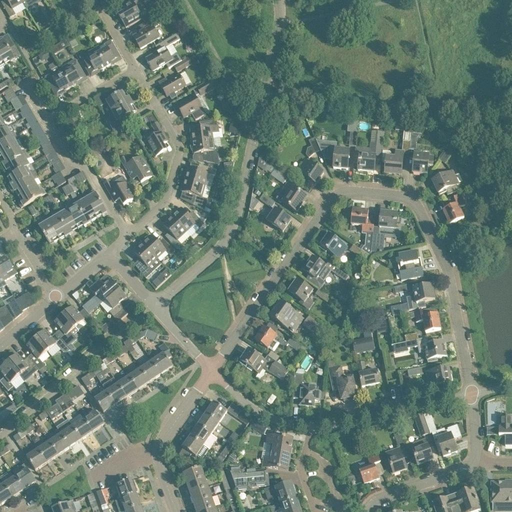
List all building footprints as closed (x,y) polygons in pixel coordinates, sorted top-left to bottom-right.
[(10,19),(16,15),(12,10),(23,3),(20,0),(6,0),(8,3),(3,6),(10,19)] [(134,0),(125,5),(128,11),(118,16),(126,28),(144,18),(137,6),(142,2),(146,0),(134,0)] [(154,18),(150,21),(144,24),(147,29),(133,37),(141,50),(159,39),(153,28),(158,25),(154,18)] [(164,43),(167,48),(180,41),(177,35),(164,43)] [(0,56),(3,62),(9,59),(11,63),(21,57),(12,42),(6,45),(2,38),(0,39),(0,56)] [(111,42),(105,45),(107,48),(102,52),(99,47),(95,49),(106,68),(114,64),(114,65),(116,63),(115,61),(120,58),(111,42)] [(54,48),(49,50),(53,56),(59,53),(56,47),(54,48)] [(98,73),(106,68),(95,49),(91,51),(92,52),(80,59),(90,75),(95,72),(96,75),(99,73),(98,73)] [(165,49),(155,54),(146,60),(154,72),(166,65),(169,70),(182,62),(177,54),(170,58),(165,49)] [(49,50),(38,57),(42,63),(53,56),(49,50)] [(177,73),(191,65),(188,59),(174,67),(177,73)] [(75,60),(60,69),(71,88),(79,84),(79,85),(82,83),(80,81),(86,78),(75,60)] [(63,93),(71,88),(60,69),(45,78),(55,95),(60,92),(62,95),(64,94),(63,93)] [(167,82),(165,79),(159,83),(167,98),(186,87),(179,76),(167,82)] [(200,94),(202,97),(220,86),(215,78),(197,88),(197,89),(193,91),(197,96),(200,95),(200,94)] [(17,98),(11,89),(4,93),(6,97),(5,98),(8,103),(9,103),(17,98)] [(98,108),(105,104),(107,103),(112,112),(131,102),(125,91),(118,96),(114,90),(101,98),(100,96),(93,100),(98,108)] [(195,97),(186,101),(177,106),(184,119),(191,114),(195,121),(206,115),(202,108),(201,108),(195,97)] [(137,112),(131,102),(112,112),(118,122),(110,126),(113,132),(132,121),(129,116),(137,112)] [(22,113),(29,109),(27,105),(20,109),(22,113)] [(145,142),(147,146),(155,159),(167,151),(163,145),(169,142),(152,114),(147,117),(153,126),(152,126),(155,132),(152,134),(149,134),(145,136),(144,139),(146,142),(145,142)] [(65,121),(73,135),(79,131),(71,118),(65,121)] [(192,142),(212,140),(212,135),(219,133),(218,127),(217,121),(203,122),(204,129),(191,130),(192,142)] [(403,142),(410,143),(411,127),(404,126),(403,142)] [(0,145),(16,137),(13,133),(15,132),(12,127),(7,130),(0,133),(0,145)] [(411,127),(410,143),(409,150),(416,151),(417,136),(421,137),(422,128),(411,127)] [(383,147),(385,134),(378,133),(376,147),(383,147)] [(0,158),(21,146),(16,137),(0,145),(0,158)] [(307,149),(306,155),(309,159),(314,155),(320,152),(317,145),(315,139),(309,142),(311,147),(307,149)] [(219,166),(218,158),(217,148),(213,146),(212,140),(192,142),(190,142),(190,143),(191,143),(191,144),(190,145),(190,146),(190,147),(190,148),(190,149),(191,150),(191,151),(192,152),(193,153),(194,153),(194,154),(203,153),(204,162),(219,166)] [(49,142),(41,146),(44,150),(51,146),(49,142)] [(336,147),(317,145),(320,152),(324,161),(334,162),(333,169),(348,170),(349,160),(349,151),(336,150),(336,147)] [(27,155),(21,146),(0,158),(0,165),(0,166),(3,164),(5,168),(27,155)] [(446,148),(438,159),(445,164),(453,153),(446,148)] [(376,151),(355,149),(354,163),(359,164),(358,171),(374,173),(376,151)] [(401,176),(402,166),(403,153),(396,153),(396,159),(391,159),(391,154),(390,152),(383,151),(381,162),(386,163),(385,174),(401,176)] [(29,159),(27,155),(5,168),(7,172),(11,170),(13,175),(29,166),(26,161),(29,159)] [(415,155),(414,164),(413,174),(427,175),(428,167),(433,167),(434,158),(429,157),(429,156),(415,155)] [(50,162),(53,166),(60,161),(58,157),(50,162)] [(120,160),(124,167),(132,182),(137,179),(143,188),(149,184),(148,181),(154,177),(142,157),(130,164),(126,157),(120,160)] [(310,181),(308,183),(315,187),(324,174),(306,161),(298,173),(310,181)] [(233,163),(224,165),(225,170),(232,172),(234,164),(233,164),(233,163)] [(29,166),(13,175),(7,179),(13,188),(34,176),(33,173),(34,171),(31,165),(29,166)] [(186,178),(185,181),(205,186),(208,175),(214,177),(216,171),(203,167),(201,173),(189,169),(189,170),(187,169),(186,170),(184,176),(185,178),(186,178)] [(275,170),(271,176),(283,185),(288,178),(275,170)] [(453,172),(441,177),(432,182),(439,196),(446,193),(447,196),(459,191),(456,185),(459,184),(453,172)] [(37,180),(34,176),(13,188),(18,198),(37,187),(34,182),(37,180)] [(70,185),(66,187),(70,195),(80,189),(74,178),(68,182),(70,185)] [(59,187),(66,183),(64,179),(57,183),(59,187)] [(136,199),(131,191),(127,183),(115,190),(110,181),(104,184),(113,200),(118,197),(124,207),(136,199)] [(193,202),(194,203),(193,206),(204,211),(206,206),(208,200),(201,198),(205,186),(185,181),(185,183),(183,183),(182,183),(180,189),(181,191),(182,191),(182,192),(194,196),(193,202)] [(282,192),(276,201),(282,205),(282,203),(288,207),(297,213),(307,198),(302,195),(299,193),(293,189),(287,185),(282,192)] [(37,187),(18,198),(24,207),(21,208),(21,209),(30,204),(45,195),(43,191),(40,192),(37,187)] [(94,192),(90,194),(92,197),(86,201),(97,218),(102,215),(102,216),(106,214),(107,216),(108,216),(94,192)] [(275,203),(263,195),(260,200),(271,208),(275,203)] [(466,205),(461,195),(443,204),(445,210),(443,211),(450,226),(464,219),(459,209),(466,205)] [(55,204),(51,196),(47,198),(52,206),(55,204)] [(97,218),(86,201),(81,204),(79,200),(75,203),(88,224),(92,222),(91,222),(97,218)] [(84,227),(88,224),(75,203),(71,205),(73,208),(67,211),(77,227),(78,229),(83,226),(84,227)] [(33,217),(36,214),(32,207),(28,209),(33,217)] [(174,216),(172,218),(186,233),(195,224),(199,229),(204,225),(195,215),(190,219),(181,209),(180,211),(179,209),(178,209),(173,214),(173,215),(174,216)] [(291,221),(283,216),(275,210),(267,222),(283,233),(291,221)] [(352,210),(351,226),(361,227),(363,227),(362,235),(365,235),(373,236),(373,233),(373,230),(374,225),(375,215),(368,215),(369,212),(352,210)] [(77,227),(67,211),(62,215),(60,211),(56,214),(69,235),(73,233),(71,230),(77,227)] [(372,247),(371,253),(376,253),(378,253),(379,240),(384,240),(385,237),(398,238),(399,230),(396,230),(396,223),(397,217),(397,214),(381,213),(379,228),(379,229),(379,231),(373,230),(373,233),(373,236),(372,247)] [(69,235),(56,214),(52,216),(54,219),(49,223),(59,240),(64,236),(65,238),(69,235)] [(172,218),(171,219),(170,218),(168,218),(164,222),(164,224),(165,225),(163,226),(172,236),(168,240),(177,250),(182,246),(181,245),(190,237),(186,233),(172,218)] [(54,244),(54,243),(59,240),(49,223),(44,226),(42,222),(37,225),(52,249),(51,246),(54,244)] [(347,248),(337,241),(328,235),(319,249),(326,254),(327,252),(339,260),(347,248)] [(141,242),(157,260),(165,251),(170,257),(175,252),(165,242),(161,246),(152,237),(151,238),(150,237),(149,237),(148,237),(147,238),(146,238),(145,239),(144,240),(144,241),(143,241),(143,242),(142,243),(142,244),(141,242)] [(137,268),(146,279),(153,273),(151,272),(160,264),(157,260),(141,242),(141,243),(142,244),(140,244),(139,245),(137,246),(136,247),(135,248),(135,249),(134,250),(134,251),(135,252),(134,253),(143,263),(137,268)] [(353,246),(350,251),(361,259),(363,258),(368,261),(370,258),(360,251),(353,246)] [(364,247),(360,251),(370,258),(371,258),(371,257),(371,253),(372,247),(364,247)] [(416,252),(407,254),(399,256),(402,274),(400,274),(401,282),(424,277),(421,263),(419,264),(416,252)] [(0,275),(4,282),(17,275),(12,265),(9,267),(4,258),(0,260),(0,275)] [(309,276),(306,280),(320,290),(325,283),(323,282),(331,271),(312,258),(303,272),(309,276)] [(349,277),(337,269),(334,274),(345,282),(349,277)] [(157,280),(151,285),(156,290),(168,279),(169,278),(171,276),(166,271),(157,279),(157,280)] [(100,281),(90,290),(96,297),(95,299),(100,306),(102,304),(119,290),(111,280),(104,287),(100,281)] [(288,293),(297,299),(301,301),(298,305),(309,312),(314,304),(308,300),(313,293),(297,281),(288,293)] [(395,294),(409,291),(408,285),(394,288),(395,294)] [(426,308),(425,302),(435,300),(432,286),(413,290),(414,297),(406,298),(409,311),(426,308)] [(127,299),(119,290),(102,304),(110,313),(118,323),(128,315),(119,305),(127,299)] [(331,298),(320,290),(319,290),(315,295),(327,303),(331,298)] [(11,295),(12,297),(21,312),(28,308),(18,291),(11,295)] [(16,319),(22,314),(21,312),(12,297),(7,300),(10,304),(8,305),(16,319)] [(303,320),(289,310),(280,304),(271,318),(293,334),(303,320)] [(93,320),(91,318),(89,315),(84,310),(79,314),(73,307),(64,315),(75,329),(84,321),(88,324),(93,320)] [(87,307),(84,310),(89,315),(94,311),(91,308),(87,307)] [(434,309),(424,311),(414,312),(403,315),(404,320),(415,318),(416,323),(423,322),(425,334),(441,330),(438,315),(435,315),(434,309)] [(75,329),(64,315),(55,323),(61,330),(56,334),(64,344),(67,347),(76,340),(70,333),(75,329)] [(316,337),(322,327),(309,318),(302,327),(316,337)] [(386,321),(375,325),(377,336),(389,334),(386,321)] [(277,337),(272,334),(264,328),(255,341),(268,350),(268,349),(273,353),(279,344),(286,349),(288,345),(287,345),(287,344),(283,341),(284,340),(277,336),(277,337)] [(358,342),(352,343),(355,355),(375,351),(372,339),(370,330),(363,331),(365,341),(358,342)] [(64,344),(56,334),(51,338),(45,331),(36,339),(47,353),(56,345),(59,349),(64,344)] [(158,335),(147,331),(143,333),(142,332),(135,337),(138,341),(144,337),(155,342),(158,335)] [(350,333),(343,336),(345,344),(345,345),(352,343),(350,333)] [(138,341),(135,337),(124,344),(126,347),(125,347),(129,352),(130,354),(134,351),(131,346),(138,341)] [(47,353),(36,339),(27,347),(33,354),(28,358),(39,371),(42,374),(47,370),(39,360),(47,353)] [(287,344),(287,345),(288,345),(297,352),(298,351),(302,346),(291,339),(287,344)] [(438,362),(437,359),(446,357),(446,355),(443,342),(442,342),(443,343),(428,346),(427,340),(427,339),(418,341),(419,347),(421,354),(425,353),(428,364),(438,362)] [(418,341),(405,343),(407,350),(419,347),(418,341)] [(124,355),(129,352),(125,347),(121,350),(114,354),(117,359),(124,355)] [(270,365),(257,356),(248,350),(239,364),(246,368),(247,366),(259,374),(263,368),(269,373),(271,370),(283,379),(289,371),(274,360),(270,365)] [(167,352),(152,362),(161,376),(173,368),(168,360),(172,358),(167,352)] [(103,362),(103,363),(104,365),(106,367),(110,364),(117,359),(114,354),(107,359),(106,360),(103,362)] [(39,371),(28,358),(23,362),(17,355),(8,363),(20,376),(25,383),(39,371)] [(161,376),(152,362),(141,370),(150,383),(161,376)] [(0,382),(6,390),(8,392),(14,387),(11,384),(20,376),(8,363),(0,369),(0,372),(5,378),(0,382)] [(359,374),(360,378),(362,388),(379,384),(377,370),(366,373),(364,363),(357,364),(359,374)] [(104,365),(93,372),(96,377),(107,370),(106,367),(104,365)] [(356,397),(354,388),(352,379),(344,381),(341,367),(328,370),(333,392),(339,391),(342,400),(343,400),(344,402),(355,400),(354,398),(356,397)] [(421,368),(407,371),(408,377),(423,375),(421,368)] [(452,385),(448,369),(426,373),(429,387),(443,384),(443,386),(452,385)] [(150,383),(141,370),(129,377),(138,391),(150,383)] [(84,385),(96,377),(93,372),(81,380),(84,385)] [(295,374),(294,380),(293,390),(300,391),(299,406),(315,407),(315,402),(320,403),(320,392),(316,392),(316,387),(302,386),(303,375),(295,374)] [(138,391),(129,377),(118,385),(127,398),(138,391)] [(127,398),(118,385),(114,379),(113,379),(114,380),(103,387),(103,386),(102,386),(106,393),(115,406),(116,406),(116,407),(118,407),(122,404),(122,403),(121,402),(127,398)] [(79,387),(73,390),(67,395),(74,405),(86,397),(79,387)] [(104,414),(115,406),(106,393),(95,400),(104,414)] [(75,406),(74,405),(67,395),(55,402),(58,405),(63,414),(68,411),(75,406)] [(219,424),(227,412),(214,403),(210,408),(209,408),(207,408),(205,412),(205,413),(206,414),(206,415),(219,424)] [(63,414),(58,405),(46,413),(49,417),(52,421),(63,414)] [(14,406),(6,411),(9,416),(17,410),(14,406)] [(241,411),(236,418),(246,426),(247,426),(252,420),(241,411)] [(46,413),(46,412),(39,417),(42,422),(49,417),(46,413)] [(104,425),(95,412),(84,420),(93,433),(104,425)] [(430,414),(423,415),(426,422),(432,420),(430,414)] [(206,415),(198,426),(211,435),(219,424),(206,415)] [(430,434),(426,425),(426,422),(423,415),(414,418),(417,428),(421,437),(430,434)] [(511,426),(511,427),(511,417),(500,417),(500,427),(499,427),(499,437),(505,437),(505,447),(511,446),(511,426)] [(93,433),(84,420),(72,427),(81,441),(93,433)] [(254,422),(250,428),(264,435),(267,429),(254,422)] [(444,430),(432,434),(440,455),(442,454),(443,458),(457,453),(453,442),(462,439),(457,425),(447,429),(449,435),(446,436),(444,430)] [(32,426),(28,428),(25,430),(28,435),(35,430),(32,426)] [(217,439),(211,435),(198,426),(195,431),(193,430),(192,430),(189,434),(190,435),(191,436),(190,437),(204,446),(209,450),(217,439)] [(61,435),(70,448),(81,441),(72,427),(61,435)] [(403,443),(399,429),(392,431),(397,445),(403,443)] [(28,435),(25,430),(18,435),(21,440),(28,435)] [(225,445),(227,446),(232,449),(240,437),(233,433),(225,445)] [(39,445),(48,441),(44,434),(36,439),(39,445)] [(59,456),(70,448),(61,435),(50,443),(59,456)] [(273,445),(272,453),(290,456),(293,440),(268,436),(267,444),(273,445)] [(196,458),(204,446),(190,437),(182,449),(196,458)] [(412,451),(414,457),(418,467),(433,461),(426,440),(412,444),(414,451),(412,451)] [(59,456),(50,443),(38,450),(47,464),(59,456)] [(14,449),(11,445),(0,451),(0,453),(2,457),(14,449)] [(227,446),(224,450),(219,457),(224,460),(232,449),(227,446)] [(391,467),(388,468),(391,476),(407,470),(399,449),(386,454),(391,467)] [(38,450),(27,458),(26,458),(35,472),(47,464),(38,450)] [(288,472),(290,456),(272,453),(271,460),(264,459),(263,468),(288,472)] [(364,485),(386,478),(378,456),(367,460),(369,466),(359,470),(364,485)] [(219,467),(224,460),(219,457),(215,464),(219,467)] [(15,477),(24,491),(36,483),(27,470),(24,465),(18,469),(21,474),(15,477)] [(224,472),(222,468),(222,467),(211,471),(213,476),(219,473),(224,472)] [(187,485),(205,478),(201,468),(183,475),(187,485)] [(230,481),(257,479),(257,472),(245,473),(245,470),(227,471),(230,481)] [(24,491),(15,477),(4,485),(13,498),(24,491)] [(205,478),(187,485),(190,494),(208,488),(205,478)] [(267,478),(257,479),(230,481),(234,492),(251,491),(251,488),(268,486),(267,478)] [(134,488),(131,481),(116,486),(121,499),(136,494),(136,493),(137,492),(136,487),(134,488)] [(275,486),(263,490),(266,500),(272,498),(275,507),(296,499),(291,484),(276,489),(275,486)] [(511,484),(493,484),(493,503),(511,502),(511,484)] [(13,498),(4,485),(0,487),(0,504),(1,506),(13,498)] [(208,488),(190,494),(193,504),(211,498),(208,488)] [(469,511),(480,508),(477,499),(473,490),(434,503),(436,511),(469,511)] [(107,505),(102,491),(96,493),(101,507),(107,505)] [(125,511),(126,511),(141,507),(136,494),(121,499),(125,511)] [(88,496),(90,504),(92,509),(97,508),(93,495),(88,496)] [(211,498),(193,504),(196,511),(203,511),(215,508),(211,498)] [(300,511),(296,499),(275,507),(270,508),(271,511),(282,511),(283,511),(300,511)] [(52,509),(53,511),(75,511),(72,502),(74,502),(73,501),(62,505),(52,509)]
